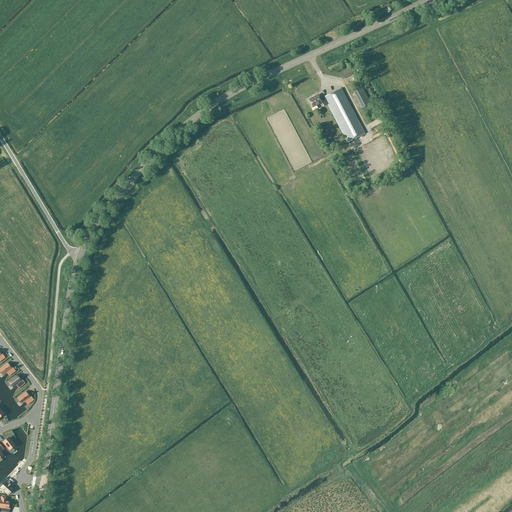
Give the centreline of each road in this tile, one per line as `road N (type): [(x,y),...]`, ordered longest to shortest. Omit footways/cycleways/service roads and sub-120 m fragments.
road 1 (secondary): [(80,254),(118,192),(200,113),(427,0)]
road 2 (secondary): [(39,511),(80,254)]
road 3 (unclassified): [(80,254),(67,248),(0,136)]
